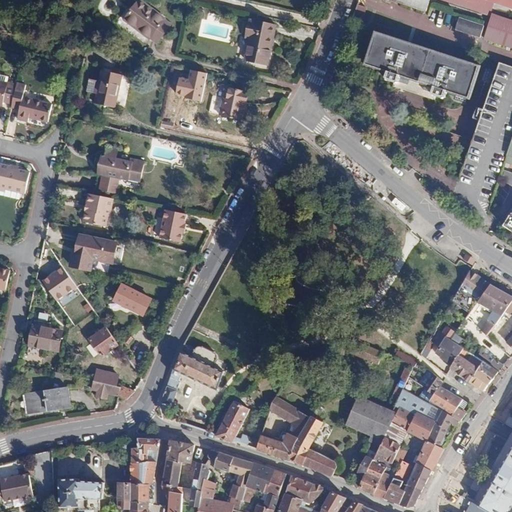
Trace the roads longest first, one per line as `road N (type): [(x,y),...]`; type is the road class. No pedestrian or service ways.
road 1 (track): [(429,214),(379,295),(315,338),(237,373),(210,403),(189,396),(172,433)]
road 2 (residential): [(301,103),(137,414)]
road 3 (residential): [(301,103),(429,214),(511,268)]
road 4 (residential): [(352,493),(157,428),(137,414)]
road 5 (residential): [(29,261),(0,401)]
road 6 (residential): [(137,414),(0,449)]
road 7 (residential): [(427,511),(489,408)]
